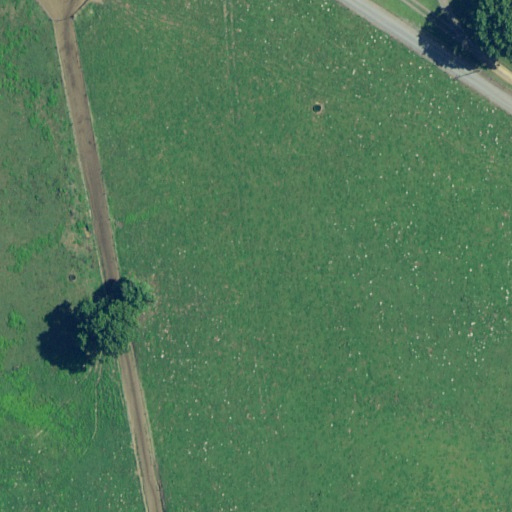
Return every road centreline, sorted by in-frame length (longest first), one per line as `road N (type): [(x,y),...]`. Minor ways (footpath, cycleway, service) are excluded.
road 1 (track): [(55,0),(155,511)]
road 2 (track): [(349,0),(511,105)]
road 3 (track): [(511,77),(405,0)]
